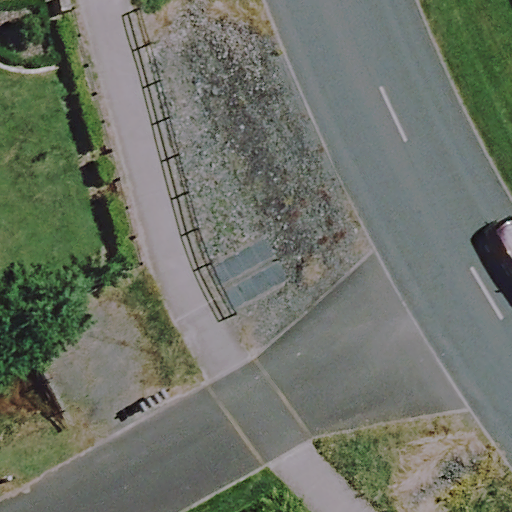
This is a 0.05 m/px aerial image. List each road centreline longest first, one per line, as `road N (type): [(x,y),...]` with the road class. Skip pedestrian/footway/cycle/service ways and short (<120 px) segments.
road 1 (residential): [(486,264),(235,393),(49,511)]
road 2 (tertiary): [(361,0),(387,73),(486,264)]
